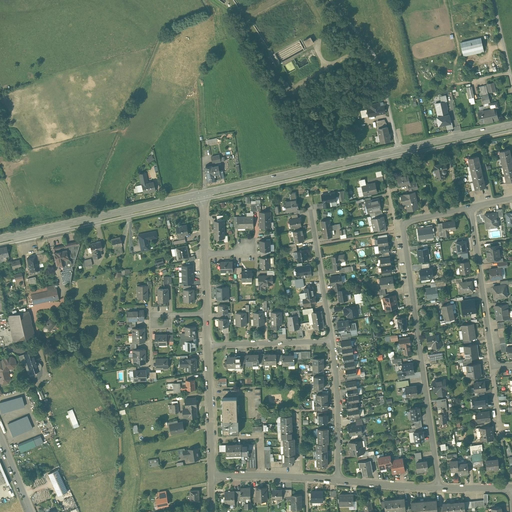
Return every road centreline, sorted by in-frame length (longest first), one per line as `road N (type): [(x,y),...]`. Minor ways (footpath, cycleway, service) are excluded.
road 1 (residential): [(439,487),(400,229)]
road 2 (secondary): [(0,238),(201,193)]
road 3 (secondary): [(201,193),(397,149)]
road 4 (residential): [(492,367),(472,205)]
road 5 (residential): [(337,479),(332,341)]
road 6 (residential): [(332,341),(311,211)]
road 7 (residential): [(208,345),(210,475)]
road 8 (residential): [(337,479),(210,475)]
road 9 (residential): [(208,345),(332,341)]
road 10 (residential): [(510,489),(492,367)]
